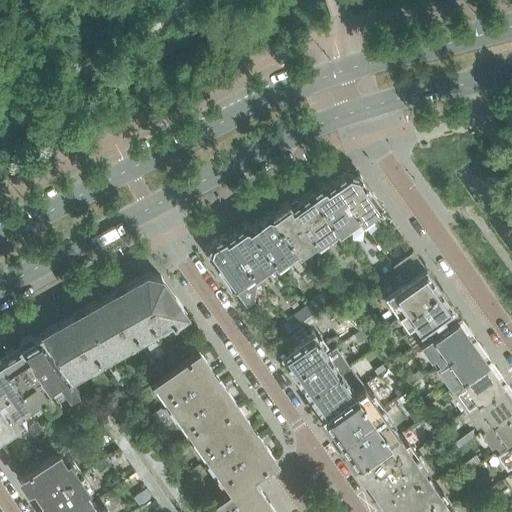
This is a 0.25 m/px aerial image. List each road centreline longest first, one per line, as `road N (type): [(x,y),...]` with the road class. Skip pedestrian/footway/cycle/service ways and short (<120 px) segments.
road 1 (secondary): [(342,70),(192,136),(0,240)]
road 2 (residential): [(308,439),(148,208)]
road 3 (residential): [(511,342),(354,113)]
road 4 (secondary): [(148,208),(354,113)]
road 5 (secondary): [(511,25),(342,70)]
road 6 (secondary): [(0,290),(148,208)]
road 7 (secondary): [(354,113),(511,73)]
